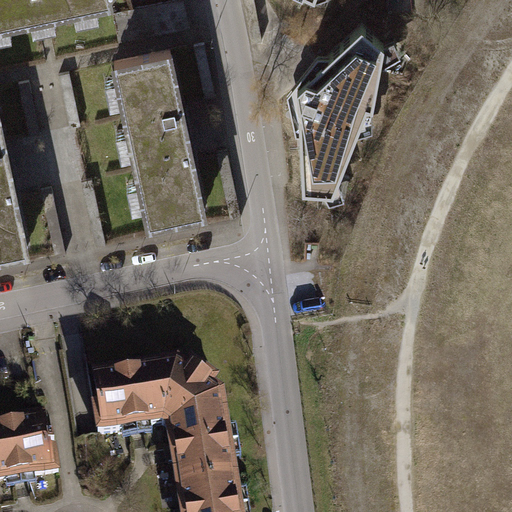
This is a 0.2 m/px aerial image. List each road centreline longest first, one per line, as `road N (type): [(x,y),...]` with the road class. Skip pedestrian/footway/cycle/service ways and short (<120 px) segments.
road 1 (residential): [(300,511),(268,249),(0,305)]
road 2 (track): [(511,74),(447,193),(412,306),(402,427),(408,511)]
